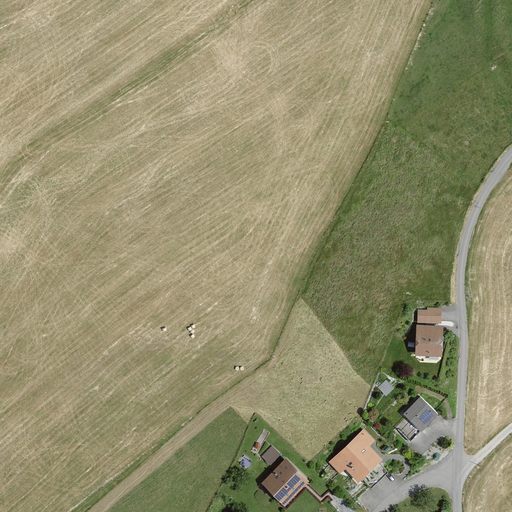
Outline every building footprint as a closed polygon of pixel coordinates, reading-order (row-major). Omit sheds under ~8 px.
[(426,312),(417,312),(417,324),(440,325),(440,310),(426,310),(426,312)] [(442,328),(415,327),(414,357),(440,358),(442,328)] [(436,415),(418,398),(401,415),(420,433),(436,415)] [(374,442),(363,430),(327,463),(338,475),(344,470),(356,483),(380,461),(368,448),(374,442)] [(259,459),(268,467),(278,456),(270,448),(259,459)] [(306,484),(284,461),(258,486),(281,509),(306,484)]
